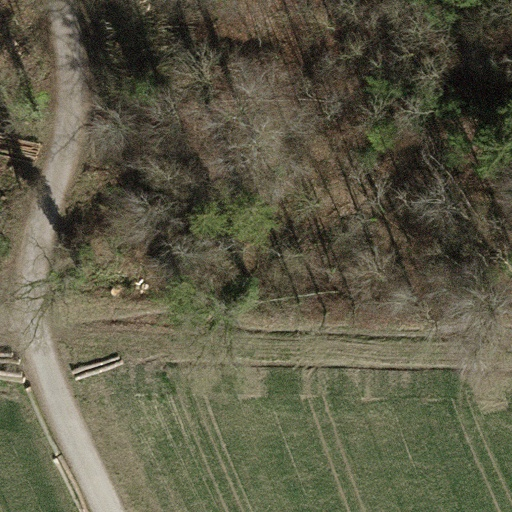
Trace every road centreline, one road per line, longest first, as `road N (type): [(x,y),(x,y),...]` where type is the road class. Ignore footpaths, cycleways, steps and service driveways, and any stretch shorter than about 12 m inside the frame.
road 1 (track): [(112,511),(25,316),(84,77),(61,0)]
road 2 (track): [(0,313),(511,318)]
